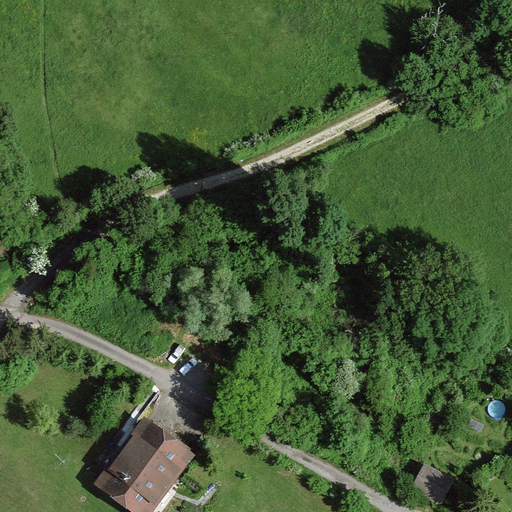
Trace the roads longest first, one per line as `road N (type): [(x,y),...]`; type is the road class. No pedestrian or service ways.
road 1 (track): [(511,40),(318,143),(216,186),(144,204),(84,237),(9,313)]
road 2 (residential): [(0,321),(9,313),(105,352),(392,511)]
